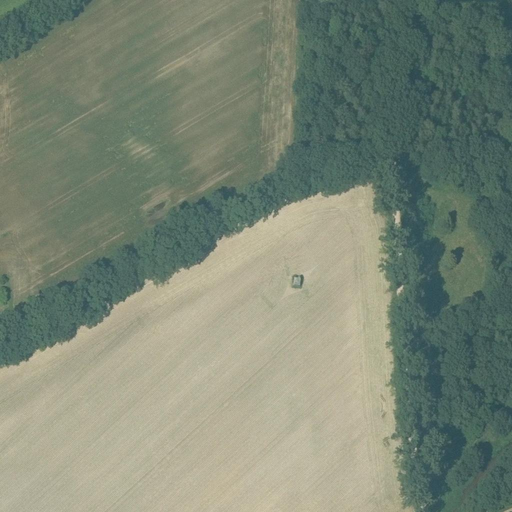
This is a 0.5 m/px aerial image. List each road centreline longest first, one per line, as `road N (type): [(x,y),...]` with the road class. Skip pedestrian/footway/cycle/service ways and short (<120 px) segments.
road 1 (unclassified): [(0,349),(265,190),(324,171),(393,167)]
road 2 (unclassified): [(423,511),(403,361),(393,167)]
road 3 (unclassified): [(393,167),(411,0)]
